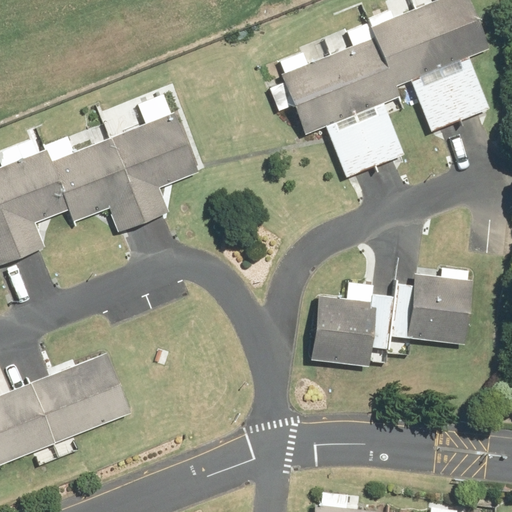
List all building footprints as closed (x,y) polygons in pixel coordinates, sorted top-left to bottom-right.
[(370,48),(279,86),(299,133),(357,109),(488,53),(465,0),(441,0),(363,33),(370,48)] [(0,269),(33,256),(22,230),(93,201),(106,233),(146,217),(135,188),(184,168),(163,117),(43,166),(35,146),(0,160),(0,269)] [(466,280),(409,272),(401,333),(457,341),(466,280)] [(320,299),(313,355),(367,361),(374,306),(320,299)] [(102,357),(0,397),(0,468),(127,418),(102,357)] [(400,511),(323,503),(321,511),(400,511)]
